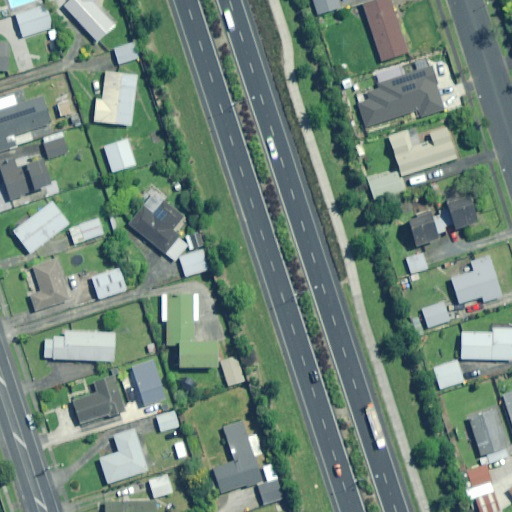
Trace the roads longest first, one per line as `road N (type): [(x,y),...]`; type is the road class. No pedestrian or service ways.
road 1 (primary): [(354,511),(187,0)]
road 2 (primary): [(234,0),(400,511)]
road 3 (residential): [(511,138),(466,0)]
road 4 (tertiary): [(43,511),(0,378)]
